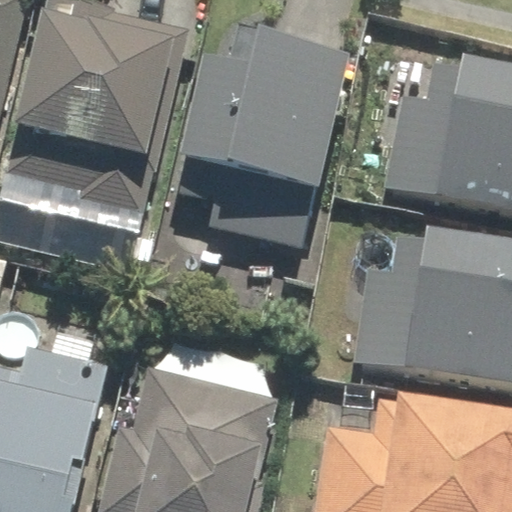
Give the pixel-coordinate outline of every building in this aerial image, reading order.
[(0,0),(0,99),(23,3),(5,0),(0,0)] [(69,215),(137,229),(178,38),(31,6),(0,145),(0,187),(71,203),(69,215)] [(202,242),(294,262),(336,76),(220,51),(213,81),(190,76),(160,210),(207,221),(202,242)] [(395,107),(374,209),(511,238),(511,91),(425,73),(416,112),(395,107)] [(511,268),(388,248),(382,284),(361,281),(344,386),(511,413),(511,268)] [(0,511),(66,511),(98,381),(19,362),(14,386),(0,382),(0,511)] [(248,511),(274,410),(144,378),(127,443),(111,439),(93,511),(248,511)] [(365,444),(320,438),(309,511),(511,511),(511,430),(370,410),(365,444)]
